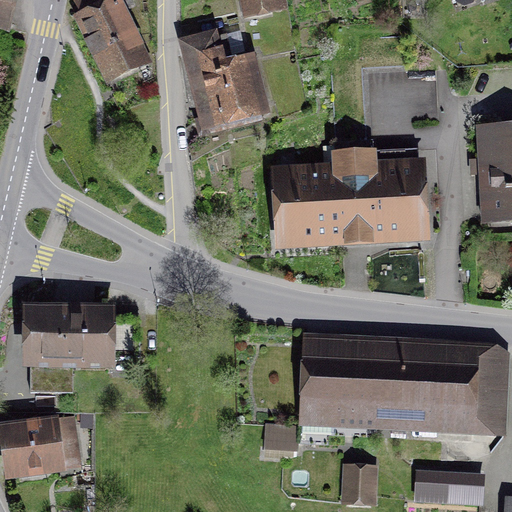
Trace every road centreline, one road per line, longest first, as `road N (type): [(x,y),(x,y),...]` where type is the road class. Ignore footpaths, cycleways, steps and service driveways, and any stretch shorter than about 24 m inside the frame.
road 1 (tertiary): [(511,334),(267,303),(183,282)]
road 2 (residential): [(183,282),(168,0)]
road 3 (tertiary): [(183,282),(124,236),(10,180)]
road 4 (tertiary): [(0,250),(183,282)]
road 5 (tertiary): [(10,180),(53,0)]
